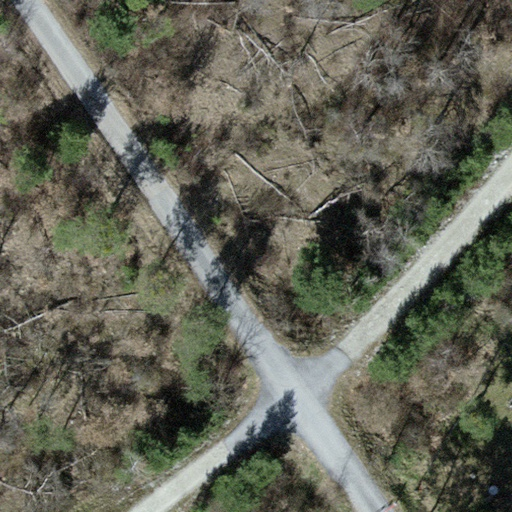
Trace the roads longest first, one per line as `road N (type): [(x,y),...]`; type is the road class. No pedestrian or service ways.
road 1 (track): [(511,161),(293,401),(150,511)]
road 2 (track): [(293,401),(14,0)]
road 3 (unclassified): [(367,511),(293,401)]
